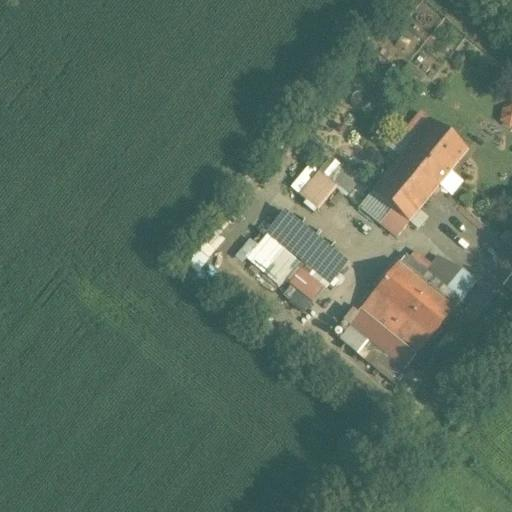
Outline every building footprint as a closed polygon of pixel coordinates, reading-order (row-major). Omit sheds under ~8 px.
[(407,132),(416,140),(372,194),(392,211),(409,224),(467,153),(430,123),(420,116),(407,132)] [(409,224),(392,211),(378,229),(394,242),(409,224)] [(345,269),(283,216),(264,238),(302,271),(285,291),(308,311),(345,269)] [(453,312),(398,266),(360,312),(416,358),(453,312)] [(416,358),(360,312),(346,329),(402,375),(416,358)]
